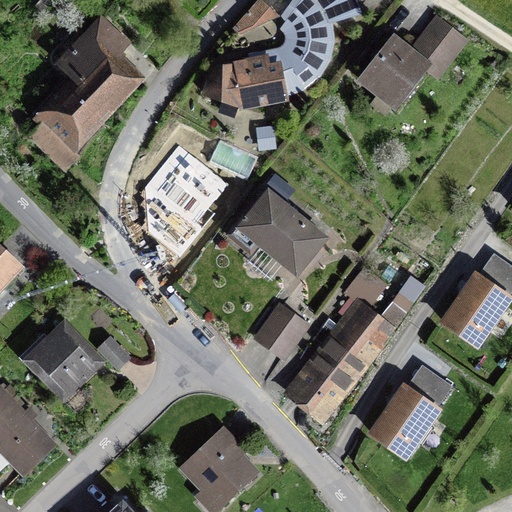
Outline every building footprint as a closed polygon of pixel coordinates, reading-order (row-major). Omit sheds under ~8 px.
[(61,0),(55,6),(66,17),(83,0),(61,0)] [(278,53),(265,56),(266,59),(215,68),(205,95),(239,107),(286,99),(285,93),(302,86),(316,74),(326,59),(330,41),(328,24),(357,15),(351,0),(302,0),(300,3),(310,12),(286,29),(290,39),(286,48),(278,53)] [(259,0),(234,29),(239,33),(278,16),(259,0)] [(48,103),(55,110),(42,124),(66,147),(134,74),(119,60),(122,57),(116,51),(124,43),(101,21),(62,63),(74,75),(48,103)] [(394,41),(363,80),(395,104),(425,66),(412,55),(419,46),(444,66),(462,42),(437,21),(411,54),(394,41)] [(259,242),(296,272),(323,239),(284,207),(289,200),(278,191),(273,198),(268,194),(245,222),(241,219),(228,235),(250,252),(259,242)] [(0,245),(0,291),(23,267),(0,245)] [(511,291),(511,271),(499,291),(477,276),(444,323),(475,345),(511,291)] [(411,292),(403,287),(382,321),(358,302),(373,283),(361,274),(347,292),(352,296),(341,309),(351,317),(291,393),(321,417),(370,355),(374,359),(384,347),(379,343),(404,313),(412,301),(407,298),(411,292)] [(259,337),(284,356),(305,327),(280,308),(259,337)] [(64,327),(47,344),(41,338),(21,357),(38,375),(41,372),(63,395),(98,362),(64,327)] [(118,368),(128,358),(109,338),(99,348),(118,368)] [(427,402),(406,387),(373,435),(404,456),(452,386),(443,380),(427,402)] [(0,476),(14,463),(24,473),(53,445),(0,389),(0,476)] [(217,433),(183,466),(221,506),(256,474),(237,455),(242,450),(238,443),(237,442),(231,448),(217,433)] [(130,511),(122,503),(111,511),(130,511)]
